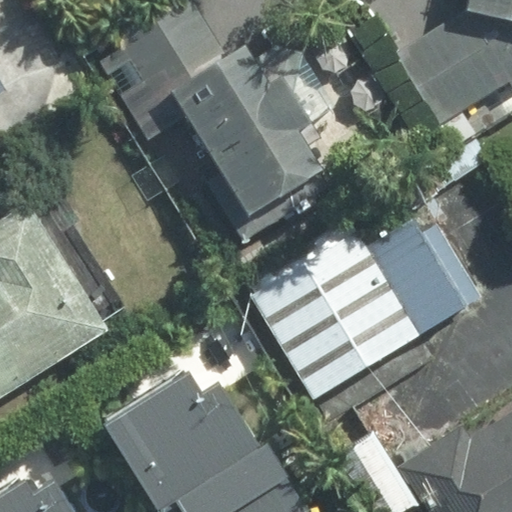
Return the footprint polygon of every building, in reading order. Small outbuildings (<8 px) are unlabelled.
[(164,133),(225,233),(308,180),(232,57),(219,65),(178,0),(172,0),(107,40),(116,54),(92,68),(140,147),(164,133)] [(511,0),(454,0),(450,17),(457,18),(388,61),(435,136),(511,89),(511,0)] [(18,215),(0,226),(0,398),(96,338),(18,215)] [(353,226),(252,288),(318,395),(480,296),(430,215),(369,252),(353,226)] [(295,511),(257,450),(237,462),(197,396),(185,404),(173,385),(85,439),(130,511),(295,511)] [(455,431),(389,471),(414,511),(511,511),(511,415),(464,445),(455,431)] [(394,511),(395,511),(353,445),(324,464),(353,511),(394,511)] [(67,511),(41,472),(0,497),(0,511),(67,511)]
